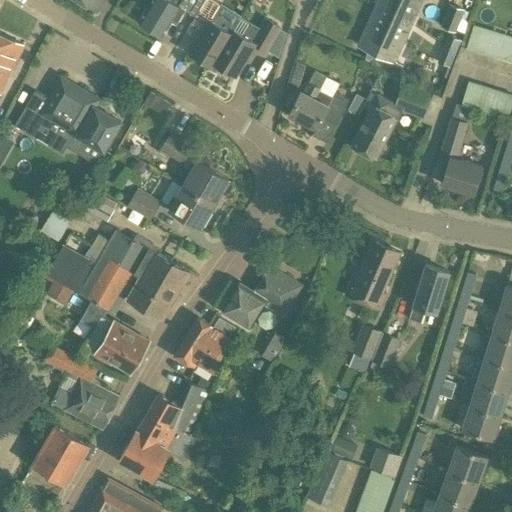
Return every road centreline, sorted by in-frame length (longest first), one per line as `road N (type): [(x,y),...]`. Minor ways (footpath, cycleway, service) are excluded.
road 1 (residential): [(64,511),(163,344),(294,159)]
road 2 (residential): [(294,159),(31,0)]
road 3 (residential): [(511,240),(405,221),(294,159)]
